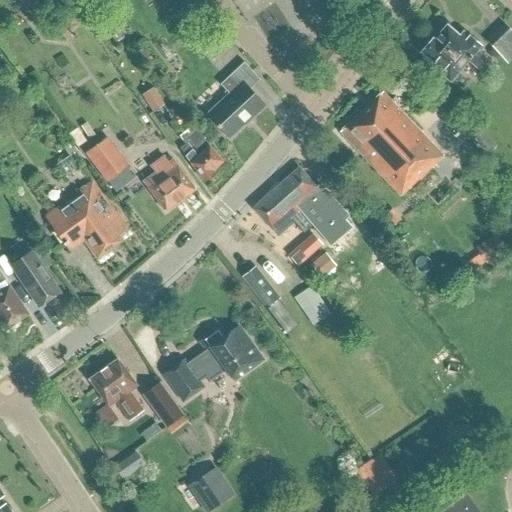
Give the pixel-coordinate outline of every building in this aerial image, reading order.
[(281,33),(297,25),(291,12),(275,20),(281,33)] [(68,15),(60,22),(67,31),(75,24),(68,15)] [(287,31),(296,60),(326,51),(317,21),(287,31)] [(484,40),(505,63),(511,56),(511,33),(502,23),(484,40)] [(433,40),(432,39),(421,53),(440,69),(438,72),(450,82),(468,60),(482,72),(490,63),(476,50),(480,46),(468,36),(465,40),(446,25),(433,40)] [(212,59),(227,44),(211,28),(196,43),(212,59)] [(243,62),(220,84),(228,94),(207,114),(216,125),(215,125),(218,128),(219,127),(229,138),(264,105),(249,89),(260,79),(243,62)] [(172,78),(160,85),(171,104),(183,97),(172,78)] [(164,105),(153,87),(141,94),(152,112),(164,105)] [(340,132),(400,196),(442,156),(382,92),(340,132)] [(206,137),(198,128),(194,122),(179,135),(186,144),(181,148),(186,155),(185,156),(203,181),(213,172),(212,172),(217,167),(216,166),(221,161),(208,145),(203,139),(206,137)] [(129,166),(107,136),(84,153),(106,182),(129,166)] [(165,211),(195,189),(173,160),(164,166),(160,161),(152,167),(156,173),(143,182),(165,211)] [(298,167),(279,184),(295,203),(293,204),(302,214),(322,195),(298,167)] [(114,198),(137,181),(129,169),(106,186),(114,198)] [(118,235),(128,229),(116,211),(114,212),(92,180),(78,191),(82,197),(63,211),(59,205),(45,216),(69,249),(83,239),(97,259),(122,240),(118,235)] [(295,203),(279,184),(252,208),(277,236),(293,222),(303,234),(312,226),(301,214),(302,214),(293,204),(295,203)] [(340,236),(328,221),(315,232),(327,247),(340,236)] [(473,247),(483,262),(505,248),(495,233),(473,247)] [(322,245),(312,234),(297,247),(307,258),(322,245)] [(38,306),(58,292),(27,246),(7,259),(38,306)] [(320,278),(335,266),(325,252),(309,264),(320,278)] [(270,257),(261,265),(289,295),(299,286),(270,257)] [(277,299),(253,267),(239,277),(264,309),(277,299)] [(9,286),(8,286),(4,281),(7,279),(0,269),(0,321),(5,329),(27,314),(9,286)] [(208,382),(225,369),(233,381),(262,360),(238,326),(220,339),(214,330),(199,341),(205,350),(186,364),(183,360),(163,374),(183,401),(202,387),(198,381),(204,377),(208,382)] [(129,421),(143,411),(129,391),(137,385),(117,359),(89,379),(108,406),(115,401),(129,421)] [(159,382),(141,394),(164,427),(163,427),(168,434),(184,422),(180,417),(182,416),(159,382)] [(140,433),(146,441),(161,430),(155,422),(140,433)] [(398,482),(378,455),(369,462),(368,460),(354,470),(371,495),(385,485),(388,489),(398,482)] [(493,470),(489,463),(482,468),(487,474),(493,470)] [(214,467),(201,477),(186,488),(202,511),(209,511),(234,494),(214,467)] [(0,511),(10,511),(5,504),(1,506),(0,505),(0,497),(3,495),(0,490),(0,511)]
